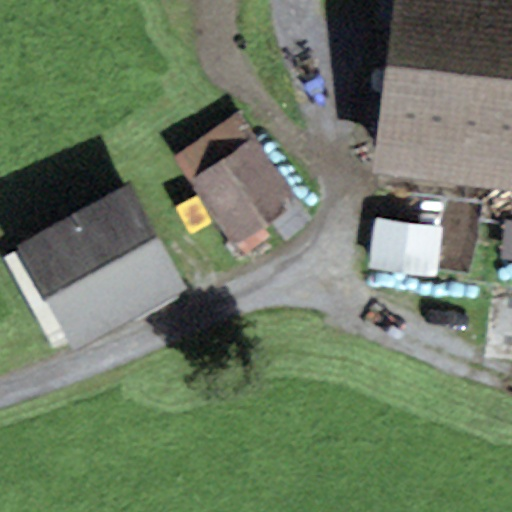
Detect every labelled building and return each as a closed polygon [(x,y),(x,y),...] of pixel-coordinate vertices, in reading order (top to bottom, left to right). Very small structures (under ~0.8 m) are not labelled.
[(475,148),(511,152),(511,0),(405,0),(385,161),(471,172),(475,148)] [(180,154),(235,237),(293,196),(240,115),(180,154)] [(77,329),(78,331),(176,279),(127,187),(29,240),(30,242),(77,329)] [(378,261),(446,261),(447,208),(378,208),(378,261)] [(52,342),(77,329),(30,242),(5,255),(52,342)]
